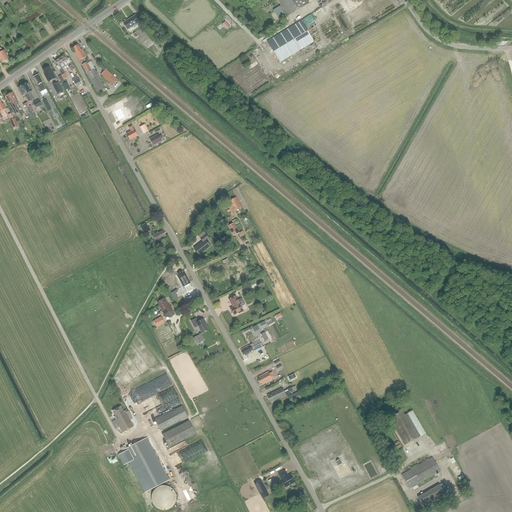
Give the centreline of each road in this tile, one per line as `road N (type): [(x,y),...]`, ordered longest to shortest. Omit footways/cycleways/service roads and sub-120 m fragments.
road 1 (unclassified): [(321,511),(64,41)]
road 2 (residential): [(511,49),(450,44),(423,27),(406,0)]
